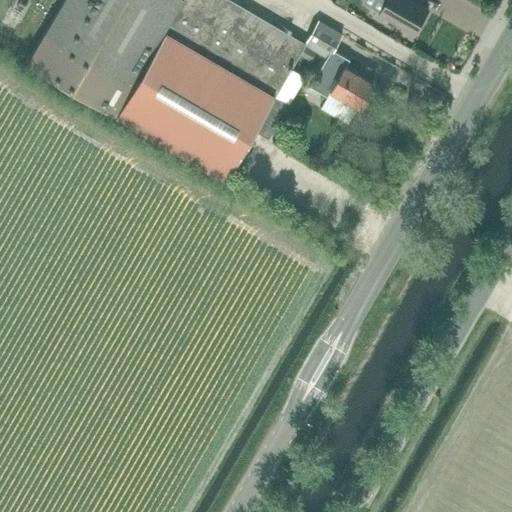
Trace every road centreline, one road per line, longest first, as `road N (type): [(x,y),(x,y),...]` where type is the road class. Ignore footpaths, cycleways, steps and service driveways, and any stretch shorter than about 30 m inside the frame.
road 1 (tertiary): [(237,511),(511,38)]
road 2 (unclassified): [(351,511),(511,238)]
